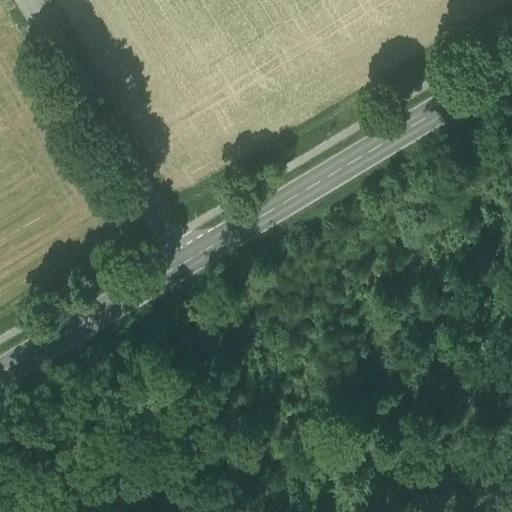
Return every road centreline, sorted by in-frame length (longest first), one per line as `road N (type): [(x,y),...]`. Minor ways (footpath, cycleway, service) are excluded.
road 1 (secondary): [(511,65),(185,261)]
road 2 (tertiary): [(185,261),(28,0)]
road 3 (secondary): [(185,261),(0,372)]
